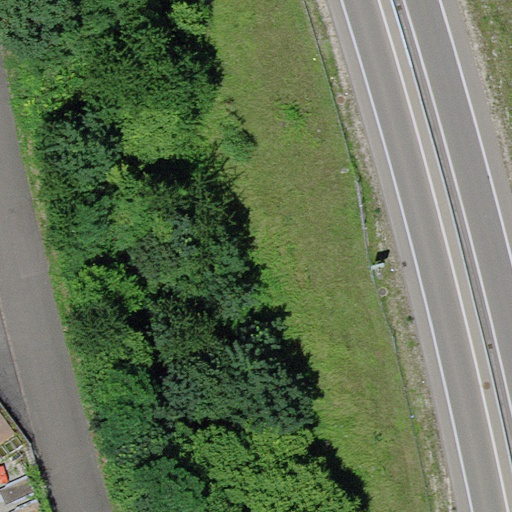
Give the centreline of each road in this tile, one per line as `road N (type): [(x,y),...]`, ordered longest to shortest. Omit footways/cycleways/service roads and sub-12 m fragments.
road 1 (motorway): [(360,0),(490,511)]
road 2 (residential): [(103,511),(0,101)]
road 3 (motorway): [(511,324),(423,0)]
